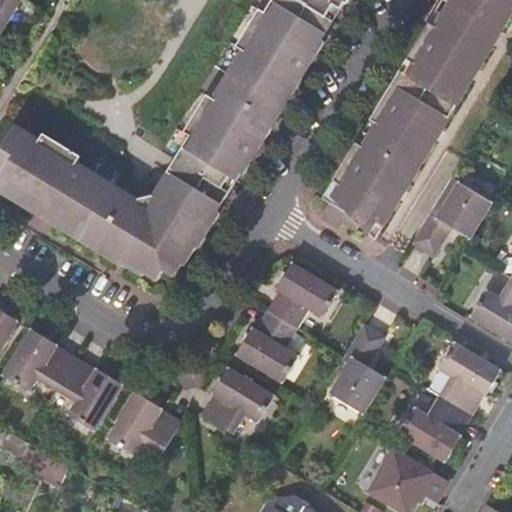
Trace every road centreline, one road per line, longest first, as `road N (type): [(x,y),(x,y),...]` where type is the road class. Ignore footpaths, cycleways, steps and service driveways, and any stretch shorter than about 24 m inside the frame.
road 1 (residential): [(270,215),(205,302),(167,329),(137,331),(110,320),(0,251)]
road 2 (residential): [(270,215),(511,363)]
road 3 (residential): [(401,0),(270,215)]
